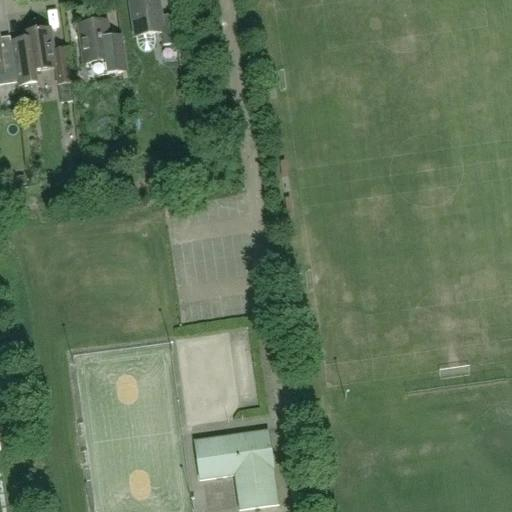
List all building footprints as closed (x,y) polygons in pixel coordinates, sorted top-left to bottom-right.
[(159,0),(130,0),(136,39),(138,38),(139,46),(141,51),(146,53),(151,53),(155,49),(156,44),(155,36),(163,35),(165,47),(178,46),(175,20),(163,22),(159,0)] [(80,27),(85,66),(97,65),(98,77),(127,73),(121,34),(110,36),(108,23),(80,27)] [(12,43),(16,72),(19,88),(37,85),(35,73),(55,71),(57,86),(71,84),(66,49),(54,51),(51,31),(23,35),(24,42),(12,43)] [(0,74),(16,72),(12,43),(0,45),(0,43),(0,74)] [(199,481),(234,476),(234,475),(239,475),(237,463),(249,461),(247,446),(254,445),(258,449),(259,456),(271,455),(267,431),(194,442),(199,481)] [(234,475),(234,476),(239,511),(278,506),(271,455),(259,456),(258,449),(254,445),(247,446),(249,461),(237,463),(239,475),(234,475)] [(291,504),(304,502),(301,481),(289,483),(291,504)]
